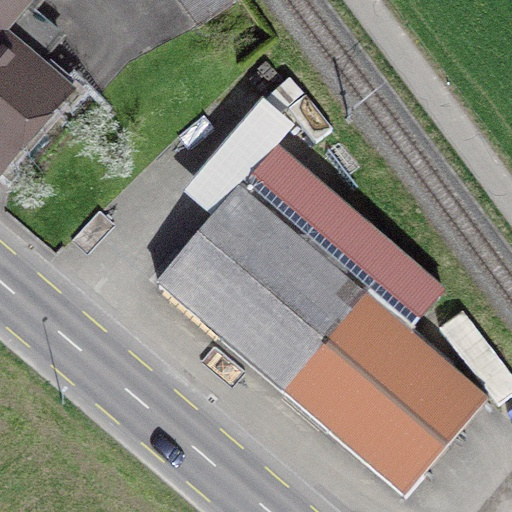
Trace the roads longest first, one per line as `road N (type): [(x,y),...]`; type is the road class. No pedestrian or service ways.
road 1 (secondary): [(0,279),(272,511)]
road 2 (unclassified): [(364,0),(511,197)]
